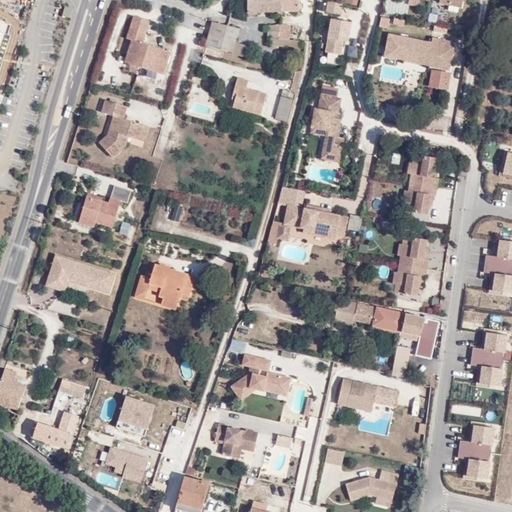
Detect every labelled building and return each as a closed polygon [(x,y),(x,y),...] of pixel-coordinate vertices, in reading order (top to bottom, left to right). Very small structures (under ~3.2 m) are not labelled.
[(259,0),(247,0),(247,11),(260,11),(259,0)] [(259,0),(260,11),(281,10),(281,0),(259,0)] [(299,0),(281,0),(281,10),(299,10),(299,0)] [(439,0),(439,2),(449,5),(448,11),(457,13),(459,6),(461,7),(462,0),(439,0)] [(342,5),(327,2),(325,11),(341,14),(342,5)] [(128,63),(163,74),(170,51),(142,43),(149,21),(133,16),(126,39),(134,41),(128,63)] [(390,19),(380,17),(378,27),(388,29),(390,19)] [(408,21),(395,18),(394,24),(407,27),(408,21)] [(349,42),(352,24),(332,20),(329,39),(327,52),(343,55),(345,42),(349,42)] [(239,28),(211,21),(205,42),(233,50),(236,38),(239,28)] [(268,23),(268,36),(279,37),(280,22),(268,23)] [(448,28),(434,25),(433,30),(447,33),(448,28)] [(384,56),(448,69),(453,43),(432,39),(431,43),(389,34),(384,56)] [(300,46),(300,39),(279,37),(279,46),(300,46)] [(247,54),(250,42),(236,38),(233,50),(247,54)] [(347,46),(346,57),(358,58),(358,47),(347,46)] [(451,74),(432,70),(428,87),(448,91),(451,74)] [(247,81),(236,78),(232,92),(236,93),(233,103),(232,107),(260,114),(265,93),(245,88),(247,81)] [(321,96),(319,95),(317,109),(313,108),(309,128),(311,128),(310,133),(325,136),(321,158),(338,161),(343,139),(337,138),(340,121),(335,120),(336,117),(339,99),(336,98),(338,88),(323,85),(321,96)] [(280,96),(274,118),(286,121),(292,99),(280,96)] [(128,136),(145,140),(148,124),(123,117),(127,103),(104,97),(100,111),(111,114),(106,133),(99,141),(111,155),(126,142),(128,136)] [(386,105),(385,121),(394,121),(395,106),(386,105)] [(486,160),(495,162),(498,150),(494,149),(496,141),(491,140),(486,160)] [(511,151),(509,151),(504,150),(498,174),(502,175),(503,172),(511,174),(511,151)] [(403,202),(407,203),(405,212),(430,216),(434,192),(437,193),(439,180),(436,180),(439,161),(414,157),(413,163),(409,163),(408,174),(411,175),(410,183),(409,192),(405,191),(403,202)] [(122,199),(128,200),(131,189),(114,183),(109,200),(87,194),(79,221),(96,226),(97,222),(113,226),(122,199)] [(305,191),(282,186),(279,202),(302,206),(305,191)] [(288,204),(285,222),(297,225),(298,218),(301,206),(288,204)] [(335,233),(344,235),(348,216),(301,206),(298,218),(303,219),(302,226),(306,227),(310,227),(313,232),(326,235),(330,232),(335,233)] [(171,220),(180,221),(182,209),(173,208),(171,220)] [(361,232),(364,217),(352,214),(349,230),(361,232)] [(128,236),(132,224),(123,221),(119,233),(128,236)] [(289,227),(279,225),(277,237),(287,239),(289,227)] [(511,238),(497,236),(496,240),(499,240),(496,257),(485,256),(483,272),(494,273),(491,292),(489,292),(489,294),(511,297),(511,238)] [(393,284),(397,285),(396,294),(420,297),(424,274),(427,274),(429,262),(426,262),(429,243),(404,239),(403,245),(400,245),(398,256),(402,256),(400,265),(399,274),(395,273),(393,284)] [(368,246),(360,244),(358,252),(367,254),(368,246)] [(88,263),(56,253),(46,282),(60,286),(65,271),(89,278),(87,283),(108,290),(114,271),(93,265),(92,267),(88,266),(88,263)] [(179,294),(189,297),(195,275),(154,264),(150,277),(150,278),(149,283),(159,286),(157,295),(164,297),(162,305),(175,308),(179,294)] [(64,288),(68,277),(87,283),(89,278),(65,271),(60,286),(64,288)] [(140,274),(134,296),(162,305),(164,297),(157,295),(159,286),(149,283),(150,278),(150,277),(140,274)] [(349,300),(346,316),(354,318),(358,302),(349,300)] [(354,318),(354,319),(401,330),(405,313),(358,302),(354,318)] [(421,317),(405,313),(401,330),(418,334),(421,317)] [(415,353),(430,358),(438,325),(426,321),(423,332),(425,333),(424,338),(419,337),(415,353)] [(500,386),(507,335),(508,331),(483,327),(483,331),(485,332),(483,348),(472,347),(470,363),(480,364),(478,383),(476,383),(475,385),(500,389),(500,386)] [(395,350),(392,369),(401,371),(402,351),(395,350)] [(268,369),(270,360),(245,354),(243,364),(250,365),(255,366),(268,369)] [(0,385),(0,402),(19,407),(30,370),(6,363),(0,385)] [(253,372),(253,375),(248,374),(232,386),(242,399),(250,393),(247,389),(251,386),(264,389),(265,385),(279,388),(279,389),(288,390),(291,377),(283,375),(268,372),(267,375),(253,372)] [(375,400),(378,385),(343,378),(338,403),(373,410),(375,400)] [(62,391),(82,398),(85,386),(66,380),(62,391)] [(264,389),(287,394),(288,390),(279,389),(279,388),(265,385),(264,389)] [(394,404),(397,390),(378,385),(375,400),(394,404)] [(155,406),(126,396),(116,428),(145,438),(155,406)] [(305,416),(309,417),(313,400),(309,399),(305,416)] [(34,435),(67,447),(78,414),(65,410),(59,427),(38,421),(34,435)] [(488,480),(495,429),(495,424),(471,421),(470,425),(473,425),(471,442),(460,441),(457,457),(468,458),(466,477),(463,477),(463,479),(488,482),(488,480)] [(229,428),(229,426),(219,424),(215,442),(225,444),(222,456),(240,460),(242,449),(254,452),(258,432),(246,430),(246,432),(229,428)] [(290,447),(292,437),(278,434),(276,444),(290,447)] [(148,459),(111,447),(105,464),(115,468),(114,472),(123,475),(122,478),(141,484),(148,459)] [(342,466),(344,453),(328,450),(326,463),(342,466)] [(351,500),(371,494),(378,496),(392,499),(398,474),(381,470),(379,480),(367,477),(347,483),(351,500)] [(201,511),(209,481),(184,474),(178,499),(191,503),(190,510),(189,511),(201,511)] [(165,494),(167,484),(153,481),(151,490),(165,494)] [(390,507),(392,499),(378,496),(377,503),(390,507)] [(191,503),(178,499),(176,507),(190,510),(191,503)] [(268,504),(253,500),(252,508),(266,511),(268,504)]
